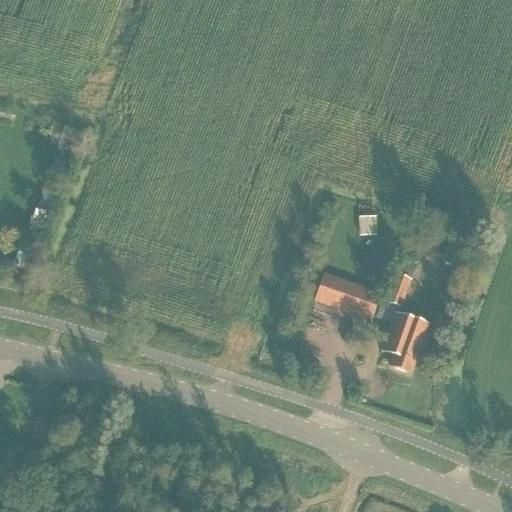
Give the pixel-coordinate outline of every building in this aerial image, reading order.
[(0,119),(27,127),(30,116),(0,108),(0,119)] [(375,219),(357,219),(357,238),(375,238),(375,219)] [(396,275),(410,281),(414,271),(399,266),(396,275)] [(377,300),(379,293),(324,273),(314,303),(369,323),(370,319),(377,300)] [(400,308),(410,281),(396,275),(386,303),(400,308)] [(395,315),(382,352),(395,356),(390,368),(409,374),(419,346),(426,349),(430,336),(424,334),(427,326),(395,315)]
